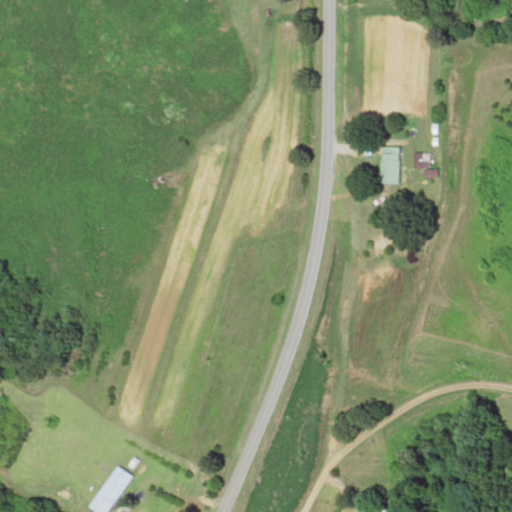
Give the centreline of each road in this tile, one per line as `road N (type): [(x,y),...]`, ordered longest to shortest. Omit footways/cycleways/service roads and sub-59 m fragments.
road 1 (tertiary): [(165,511),(266,313),(281,230),(282,0)]
road 2 (residential): [(511,364),(432,377),(369,428),(309,511)]
